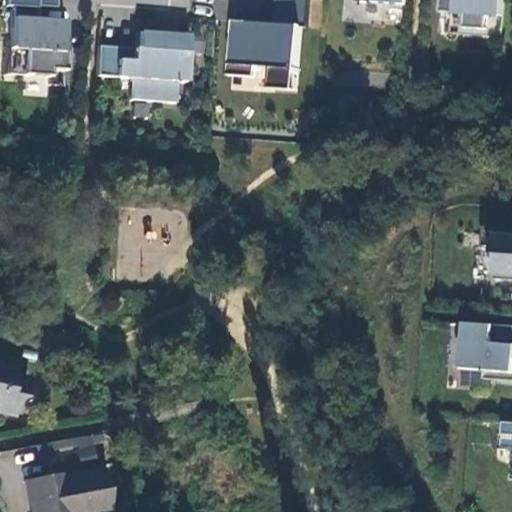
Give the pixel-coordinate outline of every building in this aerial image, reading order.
[(36,7),(36,0),(4,0),(4,7),(10,7),(6,74),(49,77),(49,70),(64,71),(66,48),(61,48),(63,21),(35,20),(36,7)] [(36,0),(36,7),(54,8),(54,0),(36,0)] [(229,0),(224,75),(242,76),(242,86),(299,89),(304,0),(229,0)] [(308,0),(309,26),(321,26),(320,0),(308,0)] [(505,0),(442,0),(440,33),(502,37),(505,0)] [(136,50),(96,47),(94,77),(129,79),(128,101),(173,104),(174,82),(184,83),(187,36),(137,32),(136,50)] [(511,229),(486,228),(485,248),(497,248),(495,281),(511,281),(511,229)] [(511,326),(467,323),(464,370),(486,372),(485,380),(511,382),(511,326)] [(0,411),(14,415),(16,403),(22,399),(26,382),(11,378),(14,363),(0,360),(0,411)] [(48,443),(50,462),(94,457),(92,439),(48,443)] [(61,474),(24,482),(29,511),(100,511),(108,510),(101,471),(62,478),(61,474)]
